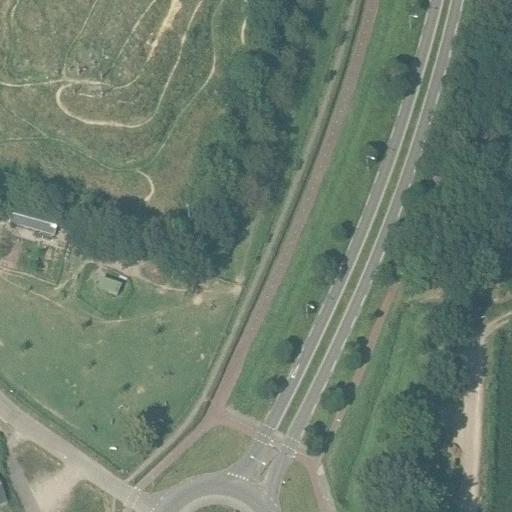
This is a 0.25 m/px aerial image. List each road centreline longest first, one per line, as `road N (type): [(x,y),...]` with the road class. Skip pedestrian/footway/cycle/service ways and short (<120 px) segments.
road 1 (secondary): [(265,508),(387,226),(457,0)]
road 2 (secondary): [(436,0),(392,150),(337,286),(249,460),(224,483)]
road 3 (unclassified): [(155,511),(0,401)]
road 4 (unclassified): [(466,511),(475,330)]
